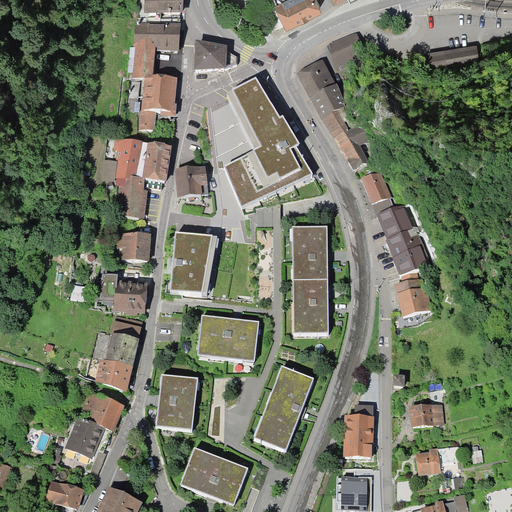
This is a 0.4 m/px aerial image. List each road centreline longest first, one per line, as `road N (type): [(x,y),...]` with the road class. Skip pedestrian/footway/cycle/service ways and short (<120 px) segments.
road 1 (residential): [(134,409),(185,87)]
road 2 (residential): [(388,511),(385,306),(382,278),(362,266)]
road 3 (secondary): [(295,511),(354,352),(362,266)]
road 4 (secondary): [(362,266),(344,188),(281,67)]
road 5 (secondary): [(281,67),(296,46),(329,27),(426,0)]
